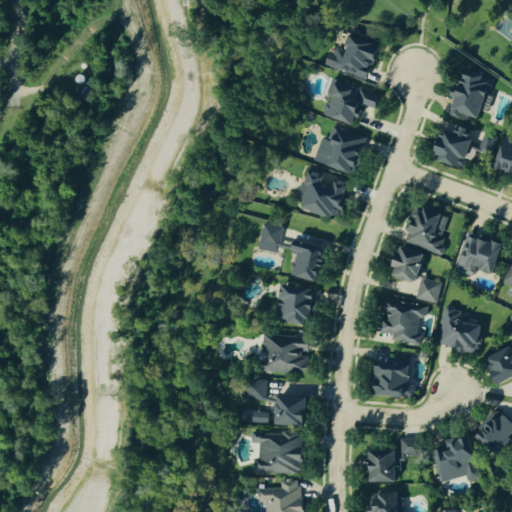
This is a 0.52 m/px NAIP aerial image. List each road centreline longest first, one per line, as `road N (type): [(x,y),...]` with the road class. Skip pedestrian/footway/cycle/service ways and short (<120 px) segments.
road 1 (residential): [(416,75),(396,172),(357,267),(343,345),(337,511)]
road 2 (residential): [(454,392),(438,412),(417,419),(339,415)]
road 3 (residential): [(511,211),(396,172)]
